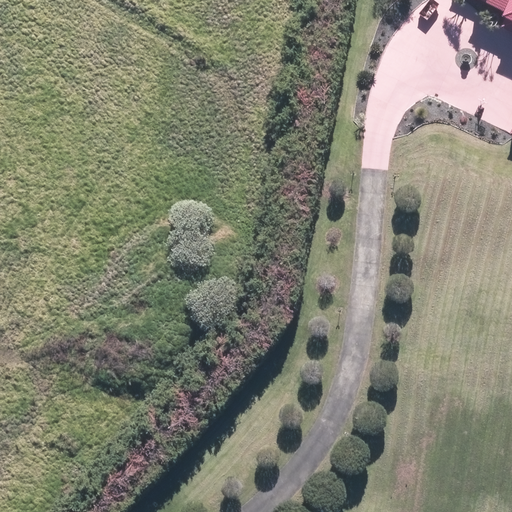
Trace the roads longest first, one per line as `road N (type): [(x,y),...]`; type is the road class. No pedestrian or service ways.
road 1 (track): [(261,511),(341,404),(369,291),(391,109),(410,65)]
road 2 (track): [(490,69),(476,34),(452,25),(428,32),(412,52),(413,78),(429,98),(455,104),(486,81)]
